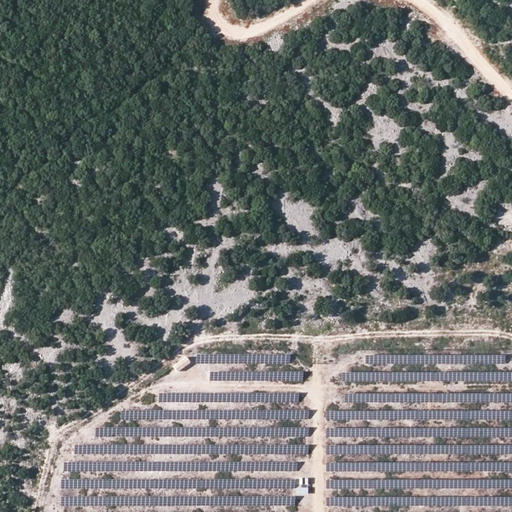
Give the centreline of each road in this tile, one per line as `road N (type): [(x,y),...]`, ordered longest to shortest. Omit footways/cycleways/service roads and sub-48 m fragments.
road 1 (track): [(420,0),(511,97)]
road 2 (track): [(213,0),(216,19),(246,33),(315,0)]
